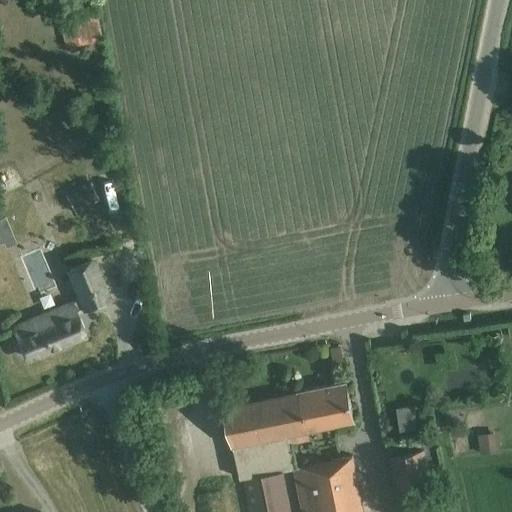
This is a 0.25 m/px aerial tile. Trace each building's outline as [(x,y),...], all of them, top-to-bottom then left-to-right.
[(71,192),(83,211),(100,201),(89,182),(71,192)] [(0,258),(11,257),(8,235),(0,236),(0,258)] [(14,327),(19,338),(21,342),(19,345),(22,352),(25,353),(27,357),(84,334),(82,329),(84,326),(81,319),(77,318),(75,312),(108,298),(92,261),(70,270),(82,298),(68,304),(14,327)] [(364,298),(364,282),(320,281),(320,297),(364,298)] [(23,372),(84,354),(81,343),(20,361),(23,372)] [(280,511),(273,472),(295,468),(296,467),(289,435),(355,421),(347,382),(225,407),(240,479),(244,478),(251,511),(280,511)] [(481,436),(484,456),(505,453),(502,434),(481,436)] [(392,454),(399,488),(413,485),(430,481),(423,448),(392,454)] [(364,511),(353,455),(296,467),(295,468),(303,511),(364,511)] [(399,488),(392,490),(396,511),(419,511),(413,485),(399,488)]
